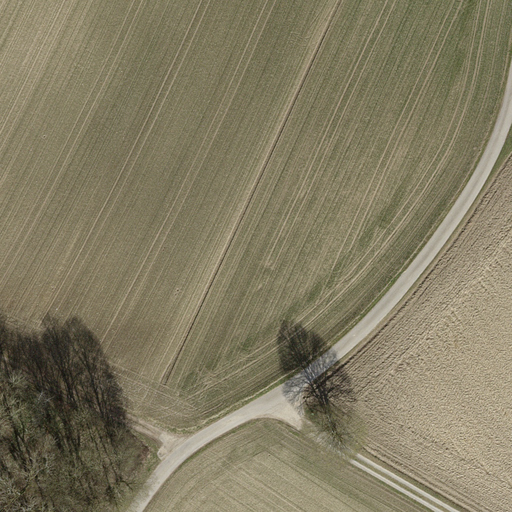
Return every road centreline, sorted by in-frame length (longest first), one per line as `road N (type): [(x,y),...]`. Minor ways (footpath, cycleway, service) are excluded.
road 1 (unclassified): [(511,112),(507,139),(381,313),(329,361),(187,443),(139,511)]
road 2 (track): [(0,356),(187,443)]
road 3 (track): [(444,511),(304,428),(277,395)]
